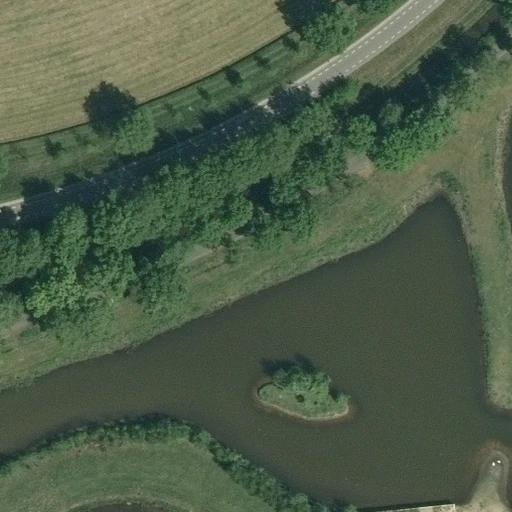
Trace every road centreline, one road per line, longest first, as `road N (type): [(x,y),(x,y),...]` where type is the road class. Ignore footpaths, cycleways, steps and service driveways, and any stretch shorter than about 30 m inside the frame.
road 1 (unclassified): [(0,327),(108,291),(274,213),(419,117),(511,38)]
road 2 (tertiary): [(0,217),(200,148),(308,89),(430,0)]
